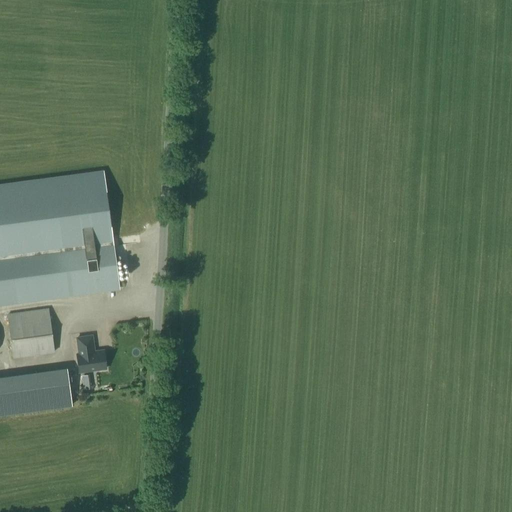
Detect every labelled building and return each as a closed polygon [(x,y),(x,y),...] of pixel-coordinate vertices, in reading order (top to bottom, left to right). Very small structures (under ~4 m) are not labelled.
[(0,185),(0,303),(117,287),(102,172),(0,185)] [(13,359),(55,353),(49,309),(6,314),(13,359)] [(74,339),(79,373),(106,369),(103,350),(90,352),(88,337),(74,339)] [(100,372),(86,373),(89,391),(103,390),(100,372)] [(74,391),(41,392),(40,377),(27,377),(28,406),(74,405),(74,391)]
